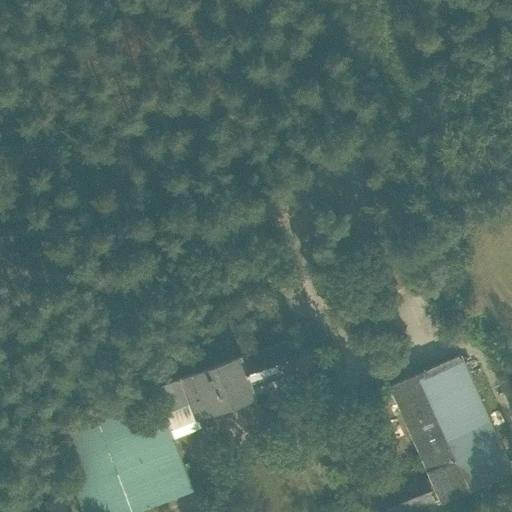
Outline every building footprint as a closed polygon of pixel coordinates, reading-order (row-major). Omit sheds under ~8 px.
[(197,416),(299,379),(283,337),(152,385),(154,394),(171,437),(200,426),(197,416)] [(438,502),(511,470),(456,353),(386,384),(427,474),(378,494),(385,511),(400,511),(436,498),(438,502)] [(74,511),(102,511),(179,485),(153,414),(155,413),(148,393),(111,406),(110,402),(43,426),(74,511)] [(71,511),(62,489),(43,495),(46,504),(26,511),(71,511)] [(323,506),(325,511),(358,511),(362,510),(357,502),(342,509),(336,499),(323,506)]
